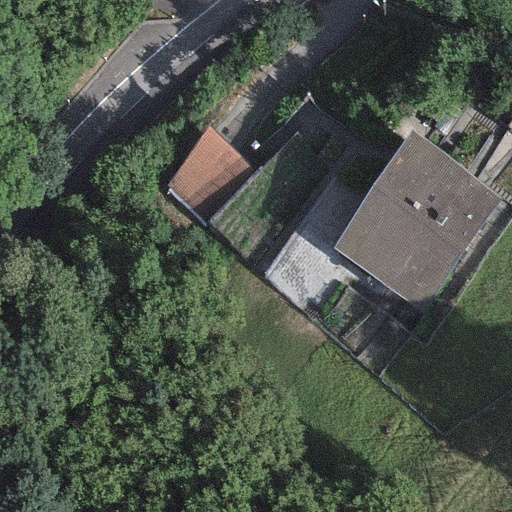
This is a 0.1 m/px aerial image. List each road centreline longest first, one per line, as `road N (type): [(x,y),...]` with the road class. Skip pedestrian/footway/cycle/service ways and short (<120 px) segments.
road 1 (tertiary): [(0,271),(91,147),(258,0)]
road 2 (track): [(0,105),(102,8),(224,29)]
